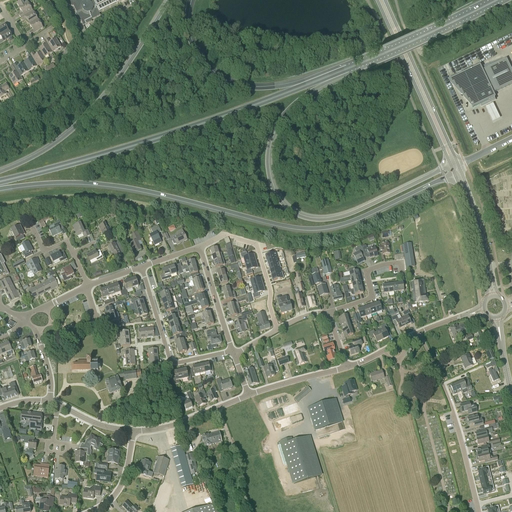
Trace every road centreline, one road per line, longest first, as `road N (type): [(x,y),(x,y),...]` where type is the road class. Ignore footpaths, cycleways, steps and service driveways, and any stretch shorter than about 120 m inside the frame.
road 1 (primary): [(0,187),(112,185),(321,228),(455,166)]
road 2 (primary): [(455,166),(350,214),(295,214),(275,196),(267,148),(286,110),(326,77)]
road 3 (primary): [(0,181),(155,139),(298,87)]
road 4 (primary): [(169,0),(89,114),(46,150),(0,172)]
road 5 (residential): [(479,511),(455,413),(418,332)]
road 6 (primary): [(326,77),(496,0)]
road 7 (unknown): [(384,350),(426,382),(423,407),(447,511)]
road 8 (secondary): [(455,166),(379,0)]
road 9 (primary): [(298,87),(245,88),(214,75),(190,42),(189,0)]
road 10 (residential): [(276,330),(257,245),(225,234),(199,246)]
road 11 (residential): [(133,431),(187,421),(247,394)]
